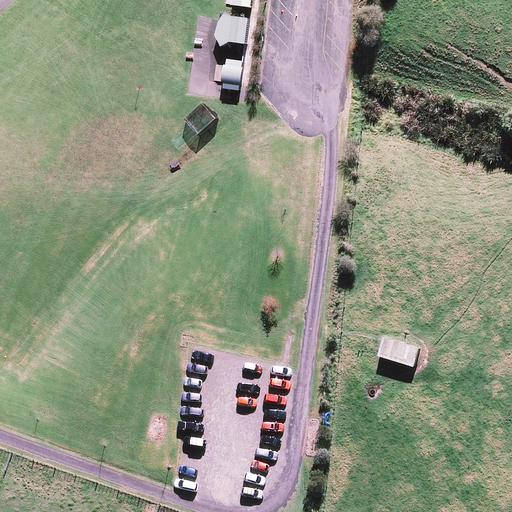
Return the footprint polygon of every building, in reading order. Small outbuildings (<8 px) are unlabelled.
[(253,12),(254,0),(236,0),(235,10),(253,12)] [(234,48),(237,23),(227,18),(222,25),(218,39),(224,52),(234,48)] [(249,50),(252,25),(237,23),(234,48),(249,50)] [(242,94),(246,65),(229,63),(225,92),(242,94)] [(386,333),(379,353),(415,364),(422,344),(386,333)] [(234,484),(205,474),(201,487),(230,497),(234,484)]
